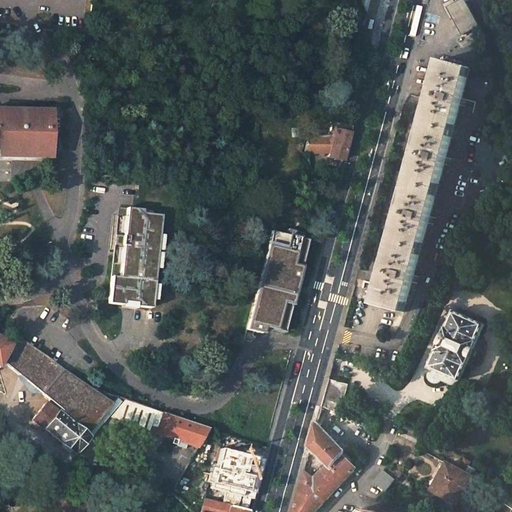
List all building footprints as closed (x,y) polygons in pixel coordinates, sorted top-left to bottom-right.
[(478,26),(465,0),(457,0),(451,3),(449,6),(449,9),(449,12),(461,35),(478,26)] [(77,34),(71,33),(70,40),(76,41),(76,42),(78,45),(86,46),(88,35),(77,34)] [(439,60),(373,304),(404,312),(470,68),(439,60)] [(0,157),(51,158),(52,111),(0,109),(0,157)] [(327,157),(341,160),(350,124),(337,122),(333,136),(308,136),(304,152),(329,153),(327,157)] [(99,147),(93,174),(104,175),(109,146),(99,147)] [(150,309),(160,216),(141,214),(141,210),(127,209),(120,279),(110,278),(107,305),(150,309)] [(286,233),(301,237),(302,232),(287,228),(286,233)] [(286,233),(272,230),(246,328),(261,332),(263,326),(282,331),(290,302),(291,294),(292,295),(294,287),(307,239),(301,237),(286,233)] [(460,381),(486,326),(455,312),(429,367),(460,381)] [(0,363),(1,362),(48,400),(31,421),(43,431),(46,427),(62,440),(62,445),(69,451),(75,450),(87,434),(85,433),(116,395),(90,385),(81,379),(19,337),(13,346),(0,339),(0,363)] [(349,384),(328,378),(325,392),(321,406),(340,414),(349,384)] [(123,397),(109,415),(148,430),(150,425),(157,427),(156,432),(167,436),(196,447),(207,427),(123,397)] [(292,511),(315,511),(356,469),(341,454),(315,426),(312,440),(309,452),(311,454),(315,449),(330,465),(315,476),(311,480),(302,476),(293,510),(292,511)] [(62,445),(62,440),(46,427),(43,431),(62,445)] [(477,472),(470,468),(464,465),(460,472),(447,464),(432,491),(449,500),(443,510),(445,511),(453,511),(458,506),(477,472)] [(396,478),(383,469),(374,482),(387,492),(396,478)] [(492,511),(509,511),(511,511),(511,508),(511,481),(500,501),(492,511)] [(232,494),(217,490),(215,499),(220,501),(248,510),(253,492),(234,486),(232,494)] [(216,511),(220,501),(215,499),(204,496),(200,508),(212,511),(216,511)] [(247,511),(248,510),(220,501),(216,511),(247,511)]
